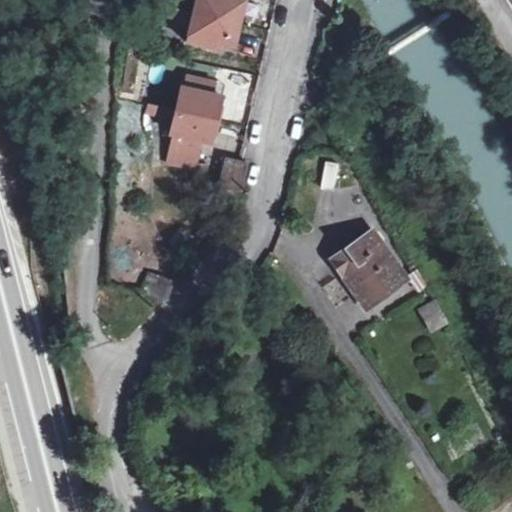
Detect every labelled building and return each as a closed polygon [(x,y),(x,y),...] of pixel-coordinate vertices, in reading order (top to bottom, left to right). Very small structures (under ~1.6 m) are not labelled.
[(170,0),(169,0),(164,17),(194,24),(190,44),(219,51),(221,44),(234,46),(244,2),(237,0),(200,0),(199,7),(170,0)] [(152,97),(148,114),(175,120),(171,135),(177,136),(171,165),(196,169),(202,141),(212,143),(213,136),(218,134),(224,109),(220,105),(222,98),(212,96),(215,83),(191,76),(187,91),(182,89),(179,103),(152,97)] [(227,161),(220,190),(242,193),(248,165),(242,164),(227,161)] [(339,168),(327,166),(325,178),(322,191),(335,194),(339,168)] [(405,281),(371,229),(334,254),(368,305),(405,281)] [(426,283),(418,270),(409,277),(417,289),(426,283)] [(169,303),(174,285),(150,277),(144,295),(169,303)] [(449,324),(437,302),(421,312),(433,333),(449,324)]
